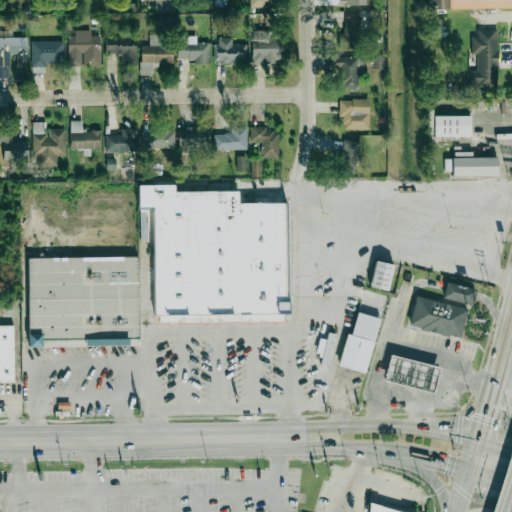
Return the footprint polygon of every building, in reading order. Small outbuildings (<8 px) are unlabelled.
[(143,0),(148,0),(162,0),(163,11),(174,11),(174,0),(143,0)] [(511,8),(511,0),(431,0),(431,9),(511,8)] [(361,17),(341,17),(341,50),(361,50),(361,17)] [(498,86),(497,29),(474,29),(474,70),(467,70),(467,86),(498,86)] [(282,33),(251,33),(251,63),(282,63),(282,33)] [(100,65),(100,36),(68,36),(68,64),(81,64),(81,65),(100,65)] [(231,38),(214,38),(214,63),(245,63),(245,45),(231,45),(231,38)] [(135,65),(135,40),(106,40),(106,54),(121,54),(121,65),(135,65)] [(62,42),(31,42),(31,71),(46,71),(46,63),(62,63),(62,42)] [(178,64),(208,64),(208,42),(178,42),(178,64)] [(0,45),(0,78),(9,79),(9,59),(26,59),(26,46),(0,45)] [(150,65),(172,65),(172,45),(140,45),(140,72),(150,73),(150,65)] [(383,69),(383,55),(373,55),(372,68),(383,69)] [(361,57),(338,57),(338,89),(361,89),(361,57)] [(340,130),(368,130),(368,100),(340,100),(340,130)] [(434,137),(472,137),(472,116),(434,116),(434,137)] [(33,166),(57,166),(57,156),(64,156),(64,130),(44,130),(44,122),(33,122),(33,166)] [(69,122),(69,150),(99,150),(99,131),(80,131),(80,122),(69,122)] [(209,149),(209,128),(178,128),(178,149),(209,149)] [(229,128),(229,134),(213,134),(213,150),(245,150),(245,128),(229,128)] [(250,143),(261,143),(261,158),(278,158),(278,128),(250,128),(250,143)] [(136,129),(104,129),(104,151),(136,151),(136,129)] [(11,131),(0,131),(0,162),(28,162),(28,142),(11,142),(11,131)] [(173,131),(140,131),(140,149),(173,149),(173,131)] [(355,170),(357,143),(342,141),(339,169),(355,170)] [(236,171),(246,171),(246,157),(236,157),(236,171)] [(453,157),(453,176),(498,176),(498,157),(453,157)] [(138,185),(138,211),(151,211),(151,315),(181,315),(181,322),(288,322),(288,204),(238,204),(238,192),(173,192),(173,185),(138,185)] [(28,258),(28,343),(139,343),(139,258),(28,258)] [(371,287),(391,290),(395,263),(375,260),(371,287)] [(477,289),(447,282),(445,288),(443,297),(473,305),(475,297),(477,289)] [(415,296),(409,325),(461,337),(467,308),(415,296)] [(0,381),(13,381),(13,325),(0,325),(0,381)] [(366,373),(375,341),(348,333),(339,365),(366,373)] [(386,380),(435,392),(442,367),(392,355),(386,380)]
